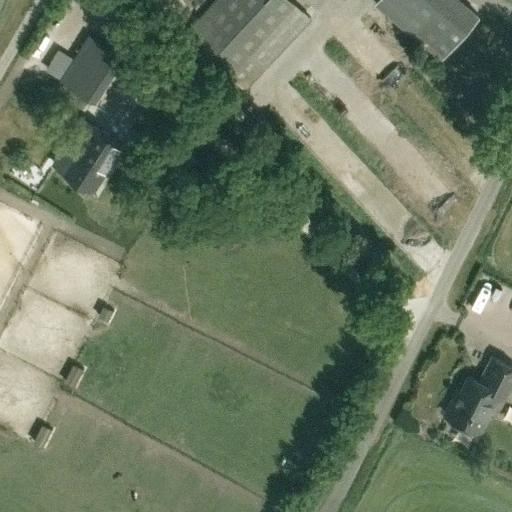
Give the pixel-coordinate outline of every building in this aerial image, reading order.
[(245,87),(310,16),(293,0),(214,0),(185,32),(245,87)] [(438,57),(476,14),(460,0),(375,0),(438,57)] [(92,96),(122,60),(84,27),(68,45),(69,46),(54,63),(92,96)] [(94,189),(123,143),(90,121),(60,167),(94,189)] [(507,394),(511,383),(511,364),(493,355),(480,379),(470,374),(457,399),(454,397),(446,413),(479,430),(500,390),(507,394)]
